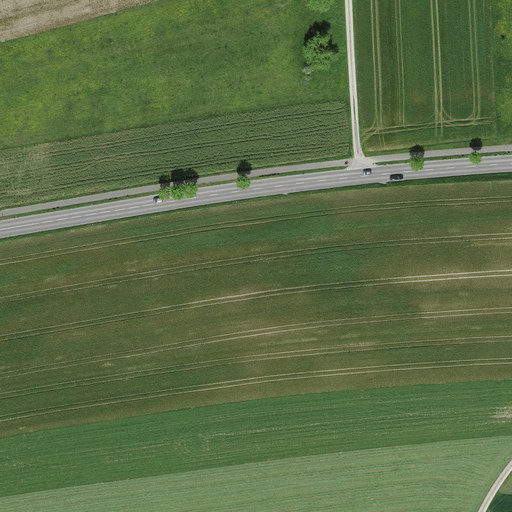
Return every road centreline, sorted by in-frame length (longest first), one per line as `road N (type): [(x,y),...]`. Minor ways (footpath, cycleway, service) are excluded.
road 1 (secondary): [(511,163),(210,196),(0,230)]
road 2 (track): [(358,177),(349,0)]
